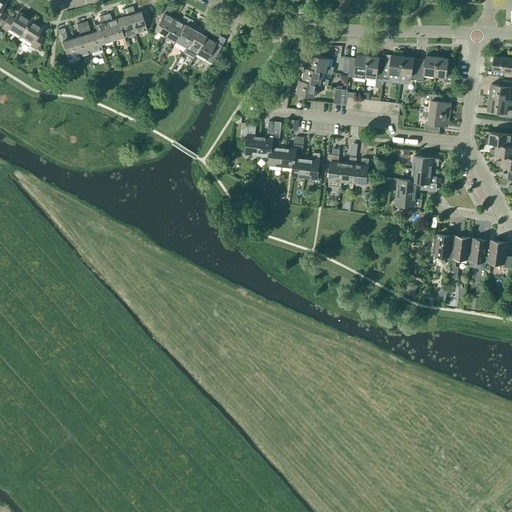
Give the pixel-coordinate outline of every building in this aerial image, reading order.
[(127,8),(135,33),(146,29),(144,22),(150,20),(147,10),(141,11),(134,13),(132,6),(127,8)] [(165,35),(174,18),(168,15),(172,9),(167,6),(154,29),(165,35)] [(158,7),(155,13),(159,16),(163,10),(158,7)] [(123,36),(135,33),(127,8),(122,9),(124,16),(118,18),(123,36)] [(20,36),(30,19),(19,12),(14,19),(9,16),(2,28),(7,31),(9,29),(20,36)] [(123,36),(118,18),(111,20),(109,13),(104,15),(112,40),(123,36)] [(100,43),(101,43),(112,40),(104,15),(99,16),(101,23),(94,25),(96,30),(100,43)] [(175,41),(188,18),(184,15),(180,22),(174,18),(165,35),(175,41)] [(186,47),(195,30),(189,27),(193,20),(188,18),(175,41),(185,47),(186,47)] [(30,19),(20,36),(32,43),(30,46),(36,49),(43,37),(38,34),(43,27),(30,19)] [(96,30),(90,32),(87,21),(81,22),(90,52),(102,48),(101,43),(100,43),(96,30)] [(74,37),(79,55),(90,52),(81,22),(76,24),(80,35),(74,37)] [(205,36),(206,36),(209,30),(204,27),(201,33),(195,30),(186,47),(185,47),(182,51),(193,58),(196,53),(205,36)] [(79,55),(74,37),(67,39),(65,32),(60,34),(67,59),(79,55)] [(196,53),(206,59),(206,60),(211,63),(212,63),(225,40),(219,36),(220,36),(215,33),(211,39),(206,36),(205,36),(196,53)] [(414,57),(415,51),(401,49),(400,55),(414,57)] [(325,71),(325,72),(332,73),(334,67),(327,66),(329,58),(310,54),(308,68),(325,71)] [(366,74),(368,56),(357,54),(356,58),(350,57),(349,72),(348,72),(348,76),(354,77),(355,73),(365,74),(366,74)] [(399,83),(403,56),(391,55),(390,66),(384,65),(382,79),(382,81),(399,83)] [(382,79),(384,65),(378,64),(379,57),(368,56),(366,74),(365,74),(365,79),(376,80),(376,79),(382,79)] [(417,80),(419,65),(413,65),(414,58),(403,56),(399,83),(405,84),(411,81),(411,79),(417,80)] [(435,75),(437,57),(426,56),(424,66),(419,65),(417,80),(423,81),(424,74),(435,75)] [(437,57),(435,75),(445,77),(445,81),(451,82),(453,67),(447,67),(448,59),(437,57)] [(511,77),(511,58),(495,57),(493,70),(505,71),(504,76),(511,77)] [(308,68),(305,67),(302,80),(320,84),(328,86),(329,80),(324,79),(325,72),(325,71),(308,68)] [(196,79),(193,84),(199,87),(202,83),(196,79)] [(302,80),(299,79),(297,93),(315,97),(316,92),(319,92),(320,84),(302,80)] [(489,97),(508,99),(509,92),(511,92),(511,81),(504,80),(503,86),(491,84),(489,97)] [(423,111),(449,114),(450,106),(447,106),(448,102),(443,102),(444,96),(429,94),(428,100),(431,100),(430,107),(424,106),(423,111)] [(511,106),(507,106),(508,99),(489,97),(488,110),(500,111),(499,116),(511,118),(511,113),(511,106)] [(448,123),(449,114),(423,111),(423,116),(429,117),(428,123),(425,123),(424,129),(439,131),(440,125),(445,126),(445,123),(448,123)] [(298,121),(290,120),(289,128),(297,129),(298,121)] [(273,133),(275,121),(269,121),(267,133),(270,134),(270,137),(260,136),(258,155),(270,156),(272,139),(273,133)] [(281,166),(283,147),(278,147),(281,122),(275,121),(273,133),(272,139),(270,156),(269,164),(281,166)] [(248,135),(246,153),(258,155),(260,136),(255,136),(256,124),(243,122),(242,135),(248,135)] [(511,146),(511,145),(511,138),(511,134),(490,132),(489,138),(484,138),(484,142),(496,144),(511,146)] [(349,138),(349,154),(357,154),(358,138),(349,138)] [(303,145),(297,145),(293,144),(293,148),(283,147),(281,166),(293,167),(295,150),(303,151),(303,145)] [(511,145),(511,146),(496,144),(495,150),(490,149),(490,154),(502,156),(511,156),(511,145)] [(302,158),(303,151),(295,150),(293,167),(292,175),(303,177),(305,158),(302,158)] [(305,158),(303,177),(317,178),(320,153),(313,152),(312,159),(305,158)] [(341,181),(343,163),(338,162),(339,155),(332,155),(329,180),(341,181)] [(413,169),(431,171),(432,165),(438,166),(439,159),(414,156),(413,169)] [(511,156),(502,156),(502,162),(497,161),(496,166),(509,168),(509,167),(511,167),(511,156)] [(356,164),(357,157),(350,157),(349,163),(343,163),(341,181),(354,182),(356,164)] [(356,164),(354,182),(366,184),(369,159),(362,158),(361,165),(356,164)] [(511,167),(509,167),(509,168),(508,174),(503,173),(502,178),(511,179),(511,167)] [(431,176),(431,171),(413,169),(411,180),(411,181),(423,182),(436,184),(437,177),(431,176)] [(411,181),(411,180),(398,179),(397,191),(415,193),(416,188),(436,191),(436,184),(423,182),(411,181)] [(415,199),(415,193),(397,191),(396,204),(421,206),(421,199),(415,199)] [(454,236),(435,233),(433,247),(424,246),(422,260),(434,261),(435,255),(451,257),(454,236)] [(469,260),(471,238),(454,236),(451,257),(449,276),(456,278),(458,266),(455,266),(456,258),(469,260)] [(486,262),(489,240),(471,238),(469,260),(468,267),(485,269),(486,262)] [(489,240),(486,262),(504,264),(504,268),(511,269),(511,264),(511,255),(507,255),(508,243),(489,240)] [(402,286),(401,289),(404,290),(403,293),(404,293),(413,297),(416,291),(416,290),(418,286),(408,282),(407,282),(404,281),(402,286)]
